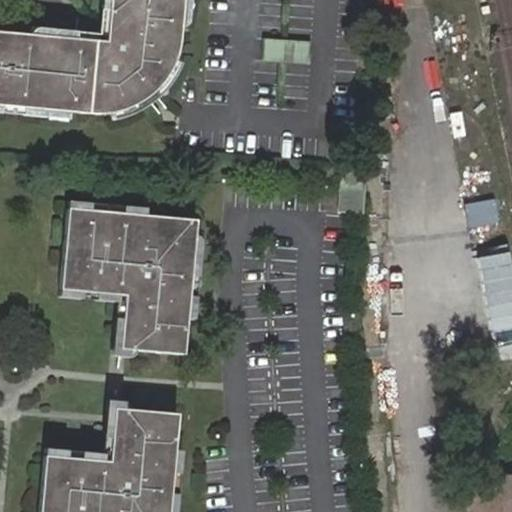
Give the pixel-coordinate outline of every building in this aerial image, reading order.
[(50,39),(0,35),(0,107),(82,112),(88,113),(94,113),(99,113),(105,112),(111,110),(117,109),(122,107),(127,105),(132,102),(137,99),(142,96),(147,92),(151,88),(154,84),(158,79),(162,74),(165,69),(167,64),(169,59),(171,54),(173,48),(174,42),(174,36),(178,0),(106,0),(102,43),(90,42),(90,49),(50,46),(50,39)] [(305,65),(306,43),(259,40),(257,62),(305,65)] [(348,152),(348,136),(328,136),(328,151),(348,152)] [(359,215),(361,170),(336,170),(335,215),(359,215)] [(177,358),(189,224),(61,213),(54,293),(118,299),(113,353),(177,358)] [(103,466),(39,460),(33,511),(163,511),(171,418),(108,412),(103,466)] [(511,511),(511,479),(467,487),(471,511),(511,511)]
